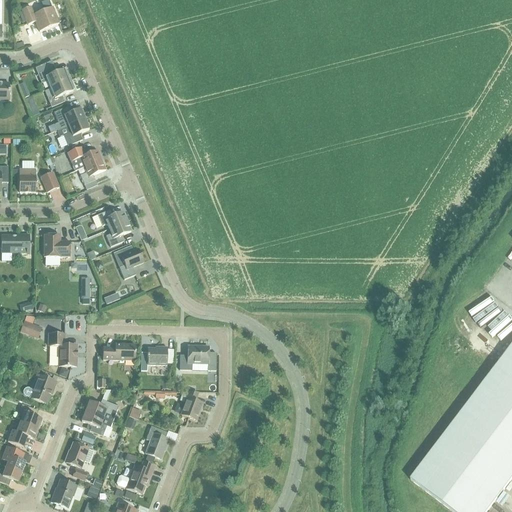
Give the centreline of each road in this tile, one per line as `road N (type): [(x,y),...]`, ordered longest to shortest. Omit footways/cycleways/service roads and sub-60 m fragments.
road 1 (residential): [(279,511),(294,478),(302,390),(284,353),(256,327),(180,297),(131,180)]
road 2 (residential): [(30,507),(74,387),(90,380),(91,330),(225,332)]
road 3 (residential): [(156,511),(185,438),(209,436),(223,405),(225,332)]
road 4 (residential): [(131,180),(74,39)]
road 5 (residential): [(131,180),(52,212),(0,212)]
